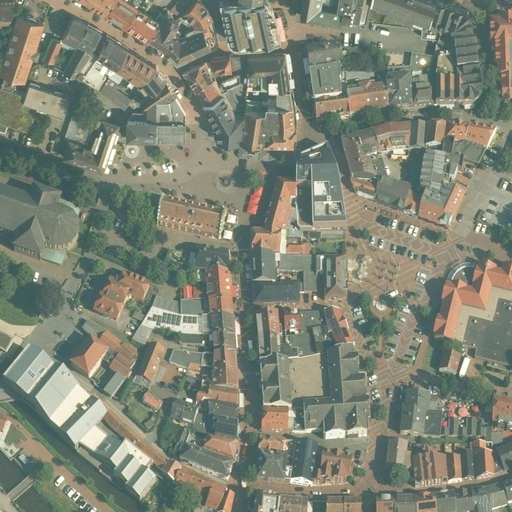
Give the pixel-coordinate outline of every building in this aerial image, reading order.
[(83,0),(89,4),(105,13),(113,0),(83,0)] [(113,0),(105,13),(124,25),(136,7),(140,0),(113,0)] [(179,0),(170,10),(179,16),(185,10),(195,0),(179,0)] [(207,7),(198,0),(195,0),(185,10),(193,17),(196,25),(213,18),(207,7)] [(219,0),(228,37),(229,40),(232,42),(235,44),(238,45),(260,43),(270,41),(271,43),(279,41),(280,40),(280,39),(280,37),(277,21),(274,14),(269,0),(219,0)] [(302,0),(301,10),(300,15),(302,15),(308,16),(336,20),(336,21),(337,21),(340,21),(341,14),(352,16),(360,17),(360,16),(366,17),(369,0),(302,0)] [(434,0),(369,0),(366,17),(371,18),(371,21),(422,27),(420,37),(438,39),(438,37),(440,37),(443,26),(444,25),(429,19),(434,0)] [(468,10),(440,0),(434,0),(429,19),(444,25),(440,37),(438,37),(438,39),(437,50),(453,48),(458,84),(466,84),(463,108),(476,108),(479,104),(482,98),(478,71),(476,71),(468,10)] [(16,3),(0,3),(0,33),(3,33),(6,23),(16,3)] [(155,18),(136,7),(124,25),(148,40),(160,21),(155,18)] [(178,21),(169,35),(175,38),(176,36),(179,34),(181,33),(180,31),(176,29),(182,20),(189,25),(191,28),(196,25),(193,17),(185,10),(179,16),(179,17),(177,20),(178,21)] [(159,12),(155,18),(160,21),(163,15),(159,12)] [(26,13),(24,15),(18,13),(0,68),(0,69),(18,76),(24,78),(32,54),(36,55),(39,49),(34,47),(37,39),(43,21),(37,19),(37,18),(37,17),(36,17),(34,15),(32,14),(29,14),(26,14),(26,13)] [(160,21),(148,40),(165,50),(175,38),(169,35),(178,21),(177,20),(165,13),(163,15),(160,21)] [(88,24),(74,17),(62,39),(67,42),(67,41),(76,45),(77,42),(88,24)] [(191,28),(185,31),(188,36),(187,37),(195,54),(217,44),(218,41),(213,18),(196,25),(191,28)] [(511,19),(500,20),(500,22),(494,22),(490,26),(490,41),(493,43),(494,56),(496,58),(496,67),(499,69),(499,71),(498,72),(498,77),(499,77),(499,79),(500,79),(500,86),(502,88),(503,105),(510,106),(511,96),(511,91),(511,90),(511,19)] [(88,24),(77,42),(79,43),(63,70),(74,76),(92,50),(90,49),(102,32),(88,24)] [(128,48),(107,35),(101,44),(97,54),(96,56),(115,68),(128,48)] [(180,40),(176,36),(175,38),(165,50),(177,63),(195,54),(187,37),(180,40)] [(61,42),(53,39),(44,59),(53,62),(61,42)] [(339,47),(307,53),(310,76),(343,70),(342,64),(359,61),(358,60),(357,51),(343,50),(343,47),(339,48),(339,47)] [(156,66),(128,48),(115,68),(123,73),(139,83),(156,66)] [(453,48),(437,50),(435,61),(438,62),(436,75),(435,84),(458,84),(453,48)] [(97,54),(92,50),(74,76),(98,88),(106,75),(108,73),(109,73),(115,68),(96,56),(97,54)] [(285,53),(274,54),(274,72),(269,88),(277,88),(290,88),(285,53)] [(274,54),(248,55),(249,74),(247,85),(247,88),(269,88),(274,72),(274,54)] [(230,55),(212,57),(209,58),(213,69),(219,68),(219,71),(220,71),(232,71),(231,70),(230,55)] [(242,55),(230,55),(231,70),(244,65),(244,57),(242,55)] [(412,58),(387,55),(386,74),(387,80),(410,79),(412,58)] [(209,58),(183,71),(193,87),(215,77),(220,74),(220,71),(219,71),(219,68),(213,69),(209,58)] [(435,61),(412,58),(410,70),(409,70),(410,79),(410,81),(422,80),(422,81),(427,81),(428,74),(436,75),(438,62),(435,61)] [(156,66),(139,83),(137,85),(144,93),(145,92),(146,92),(151,88),(153,90),(166,79),(156,66)] [(123,73),(115,68),(109,73),(118,79),(123,73)] [(347,71),(337,72),(339,88),(346,87),(347,87),(347,86),(347,74),(347,71)] [(65,94),(30,82),(26,94),(13,90),(18,76),(6,72),(1,86),(0,85),(0,129),(6,131),(8,124),(29,131),(37,108),(37,105),(53,110),(64,114),(70,96),(67,95),(68,93),(65,93),(65,94)] [(337,72),(310,77),(313,97),(314,97),(315,105),(314,105),(340,102),(339,88),(337,72)] [(239,74),(221,81),(221,85),(219,86),(221,90),(230,86),(236,83),(237,83),(240,82),(239,74)] [(365,90),(353,92),(353,95),(347,96),(347,101),(347,102),(349,119),(388,113),(386,83),(387,83),(387,80),(386,74),(373,74),(347,74),(347,86),(353,85),(353,82),(365,82),(365,88),(365,90)] [(427,81),(425,90),(423,90),(411,91),(412,111),(433,108),(434,82),(435,82),(436,75),(428,74),(427,81)] [(215,77),(193,87),(198,95),(202,102),(223,92),(221,90),(219,86),(215,77)] [(153,90),(141,100),(146,106),(147,106),(156,100),(163,96),(172,90),(173,89),(166,79),(153,90)] [(410,79),(387,80),(387,83),(386,83),(388,113),(412,111),(411,91),(410,81),(410,79)] [(422,80),(410,81),(411,91),(423,90),(422,81),(422,80)] [(131,100),(106,82),(100,90),(125,108),(131,100)] [(458,84),(435,84),(435,108),(463,108),(466,84),(458,84)] [(230,86),(221,90),(223,92),(231,106),(235,113),(243,114),(244,107),(244,103),(239,103),(230,86)] [(290,88),(277,88),(277,104),(273,104),(268,104),(267,111),(262,144),(293,145),(293,135),(295,135),(295,128),(294,128),(294,121),(293,105),(290,88)] [(163,96),(156,100),(169,100),(169,99),(175,95),(176,94),(173,89),(172,90),(163,96)] [(223,92),(202,102),(211,116),(231,106),(223,92)] [(175,95),(169,99),(169,100),(169,120),(185,120),(185,111),(175,95)] [(156,100),(147,106),(147,111),(133,111),(127,119),(156,119),(156,100)] [(169,100),(156,100),(156,119),(169,120),(169,100)] [(340,102),(314,105),(317,123),(349,119),(347,102),(347,101),(340,102)] [(231,106),(211,116),(216,127),(216,138),(240,141),(243,114),(235,113),(231,106)] [(267,111),(244,107),(243,114),(240,141),(262,144),(267,111)] [(96,116),(74,109),(64,139),(69,141),(70,140),(86,145),(89,135),(96,116)] [(118,123),(96,116),(89,135),(86,145),(70,140),(69,141),(64,157),(78,161),(103,170),(113,140),(118,123)] [(156,119),(127,119),(127,137),(156,137),(156,119)] [(169,120),(156,119),(156,137),(185,138),(185,124),(185,120),(169,120)] [(410,130),(388,131),(374,135),(380,156),(380,158),(385,156),(385,157),(391,156),(391,158),(408,159),(408,154),(415,155),(415,162),(424,163),(424,162),(425,142),(426,127),(410,128),(410,130)] [(445,127),(428,127),(426,154),(425,158),(442,160),(443,151),(442,151),(445,127)] [(470,127),(447,127),(444,151),(443,151),(442,160),(445,161),(444,169),(457,172),(457,173),(461,174),(463,161),(479,167),(483,158),(496,132),(470,127)] [(374,135),(342,145),(346,159),(352,180),(371,181),(373,181),(376,182),(375,181),(370,162),(380,158),(380,156),(374,135)] [(296,163),(296,182),(295,203),(296,214),(297,224),(297,229),(300,231),(346,230),(338,186),(332,166),(327,150),(296,163)] [(442,160),(425,158),(425,163),(424,163),(419,188),(421,188),(420,193),(425,194),(439,199),(440,193),(442,183),(448,184),(448,181),(454,182),(457,173),(457,172),(444,169),(445,161),(442,160)] [(415,162),(412,162),(408,186),(410,186),(416,188),(419,188),(424,163),(424,162),(424,163),(415,162)] [(354,182),(350,181),(356,195),(374,202),(376,188),(376,182),(373,181),(371,181),(371,183),(370,185),(369,186),(354,182)] [(296,182),(277,182),(270,206),(291,212),(296,214),(295,203),(296,182)] [(388,183),(376,182),(376,188),(374,202),(392,209),(394,191),(394,189),(395,183),(388,182),(388,183)] [(408,186),(395,183),(394,189),(408,193),(410,186),(408,186)] [(416,188),(410,186),(408,193),(414,195),(416,188)] [(0,236),(11,240),(9,245),(16,247),(14,253),(40,262),(41,261),(61,268),(66,254),(67,253),(69,252),(72,250),(75,247),(77,245),(78,241),(78,237),(78,233),(78,230),(77,227),(75,225),(76,222),(81,210),(60,203),(61,202),(34,193),(32,199),(25,196),(24,201),(1,193),(3,189),(0,187),(0,236)] [(439,199),(425,194),(423,199),(417,219),(448,231),(457,212),(464,196),(448,190),(447,194),(440,193),(439,199)] [(408,196),(394,191),(392,209),(403,213),(408,196)] [(414,195),(408,193),(408,196),(403,213),(417,219),(423,199),(414,195)] [(203,210),(162,201),(160,213),(156,227),(168,229),(170,230),(220,241),(223,228),(226,215),(203,210)] [(291,212),(270,206),(267,217),(266,217),(265,222),(266,222),(263,234),(276,234),(281,234),(285,234),(287,227),(289,222),(291,212)] [(294,232),(292,231),(293,229),(287,227),(285,234),(289,234),(289,241),(301,242),(302,235),(294,234),(294,232)] [(276,234),(263,234),(253,233),(252,255),(280,257),(281,237),(281,234),(276,234)] [(301,242),(289,241),(286,241),(286,237),(281,237),(280,257),(303,257),(304,246),(301,246),(301,242)] [(228,253),(197,249),(196,258),(194,270),(194,271),(229,274),(230,274),(228,253)] [(196,258),(181,255),(169,251),(164,265),(166,266),(194,270),(196,258)] [(280,257),(252,255),(253,285),(275,286),(275,272),(274,269),(279,268),(280,257)] [(303,257),(280,257),(279,268),(274,269),(275,272),(303,274),(304,280),(316,279),(316,260),(316,258),(304,257),(303,257)] [(365,273),(366,269),(371,266),(372,264),(370,259),(367,258),(362,260),(361,263),(364,268),(362,272),(358,274),(357,277),(359,282),(361,282),(366,280),(367,278),(365,273)] [(325,260),(316,260),(316,279),(316,285),(317,285),(319,284),(319,275),(325,275),(325,260)] [(329,260),(325,260),(325,275),(325,302),(330,302),(346,301),(346,284),(346,260),(329,260)] [(164,266),(157,263),(150,277),(158,280),(164,266)] [(479,267),(477,272),(474,271),(474,269),(469,269),(465,269),(462,270),(461,267),(455,271),(456,274),(454,276),(453,278),(452,280),(451,282),(450,284),(452,284),(451,288),(446,286),(442,304),(443,304),(440,320),(438,319),(433,337),(435,337),(434,341),(435,342),(435,341),(446,344),(451,345),(451,346),(452,346),(455,346),(477,352),(475,360),(488,363),(487,369),(511,375),(511,369),(511,269),(503,268),(501,274),(496,273),(496,271),(479,267)] [(229,274),(194,271),(194,272),(205,273),(206,284),(206,290),(207,301),(231,299),(230,288),(229,274)] [(205,273),(194,272),(195,285),(206,284),(205,273)] [(139,283),(135,281),(135,282),(124,277),(122,282),(114,285),(110,283),(104,298),(104,299),(123,307),(128,297),(142,303),(149,288),(145,286),(141,284),(139,283)] [(316,285),(316,279),(304,280),(304,286),(304,294),(317,294),(316,285)] [(304,286),(282,286),(275,286),(253,285),(255,307),(299,306),(299,304),(299,294),(304,294),(304,286)] [(206,290),(194,291),(195,302),(207,301),(206,290)] [(123,307),(104,299),(104,298),(102,297),(95,313),(117,322),(123,307)] [(181,305),(156,298),(152,310),(181,318),(181,305)] [(231,299),(207,301),(209,319),(233,319),(232,302),(231,299)] [(195,302),(181,303),(181,305),(181,318),(209,319),(207,301),(195,302)] [(209,319),(181,318),(152,310),(146,319),(143,325),(141,328),(151,332),(180,337),(205,338),(210,338),(209,319)] [(134,314),(132,320),(143,325),(146,319),(134,314)] [(324,314),(299,315),(301,332),(301,338),(290,338),(290,353),(297,352),(298,362),(331,355),(328,337),(324,314)] [(339,314),(324,314),(328,337),(331,336),(337,350),(335,351),(336,354),(344,352),(353,348),(354,348),(339,314)] [(299,315),(283,316),(285,333),(301,332),(299,315)] [(277,316),(256,317),(258,340),(279,339),(277,316)] [(233,319),(209,319),(210,338),(213,338),(234,338),(233,319)] [(125,382),(127,383),(132,375),(129,374),(136,365),(133,363),(138,358),(135,356),(137,354),(125,345),(124,347),(122,346),(107,335),(88,323),(83,330),(82,332),(90,341),(70,368),(89,381),(92,376),(102,363),(107,367),(108,368),(111,370),(109,372),(116,377),(103,395),(111,401),(113,399),(125,382)] [(151,332),(141,328),(133,342),(144,347),(151,332)] [(9,341),(0,335),(0,366),(1,367),(11,349),(7,346),(9,341)] [(205,338),(180,337),(180,346),(205,348),(205,346),(214,346),(213,338),(210,338),(205,338)] [(236,357),(234,338),(213,338),(214,346),(214,356),(214,357),(236,357)] [(279,339),(258,340),(260,365),(298,362),(297,352),(290,353),(290,338),(279,339)] [(149,346),(136,379),(151,385),(164,352),(149,346)] [(331,355),(298,362),(260,365),(263,411),(264,411),(303,412),(305,434),(323,433),(324,439),(323,439),(323,440),(370,437),(369,436),(368,424),(369,424),(369,425),(370,425),(368,400),(367,400),(367,401),(366,401),(365,381),(364,379),(363,379),(363,380),(359,380),(357,357),(356,357),(356,358),(353,358),(353,348),(344,352),(336,354),(331,355)] [(462,351),(455,348),(454,352),(456,353),(455,357),(460,358),(462,351)] [(29,353),(3,385),(6,388),(11,392),(21,400),(28,406),(75,451),(78,447),(101,462),(116,474),(114,477),(127,488),(124,491),(140,503),(156,483),(146,475),(153,466),(126,445),(121,450),(95,429),(104,421),(111,415),(93,398),(90,402),(63,377),(54,373),(53,371),(29,353)] [(203,356),(173,354),(169,364),(174,366),(188,372),(190,367),(201,369),(203,356)] [(455,357),(444,354),(439,372),(456,377),(460,358),(455,357)] [(214,356),(203,356),(201,369),(213,370),(214,357),(214,356)] [(236,357),(214,357),(213,370),(237,374),(236,357)] [(200,369),(190,367),(188,372),(187,377),(196,381),(200,369)] [(237,374),(213,370),(212,381),(203,379),(201,390),(238,395),(237,380),(237,374)] [(201,390),(200,390),(199,397),(198,397),(196,406),(200,407),(204,402),(211,404),(238,410),(238,395),(201,390)] [(429,397),(407,395),(405,411),(403,411),(400,436),(422,438),(425,414),(427,415),(428,412),(428,405),(436,406),(436,398),(429,397)] [(163,406),(147,396),(142,404),(157,414),(163,406)] [(238,410),(211,404),(204,402),(200,407),(199,410),(199,411),(209,413),(210,415),(209,419),(221,422),(221,421),(238,425),(239,416),(237,415),(238,410)] [(491,403),(486,402),(486,407),(485,414),(492,415),(493,403),(491,403)] [(199,410),(178,403),(172,420),(193,427),(197,417),(199,411),(199,410)] [(511,409),(499,407),(496,418),(511,421),(511,409)] [(288,412),(264,411),(263,411),(261,433),(292,435),(293,415),(288,415),(288,412)] [(427,415),(425,414),(422,438),(439,440),(440,438),(440,431),(442,414),(428,412),(427,415)] [(146,447),(111,415),(104,421),(113,432),(127,444),(126,445),(153,466),(163,474),(169,466),(146,447)] [(209,419),(197,417),(193,427),(192,433),(200,437),(238,445),(238,426),(221,422),(209,419)] [(449,423),(449,431),(457,432),(457,423),(449,423)] [(467,423),(467,432),(475,432),(475,423),(467,423)] [(175,428),(169,426),(166,433),(177,437),(180,431),(175,428)] [(189,435),(180,431),(177,437),(174,445),(178,446),(175,454),(182,457),(186,449),(184,448),(189,435)] [(218,443),(207,440),(206,444),(189,438),(186,447),(234,465),(238,447),(237,446),(218,443)] [(285,444),(261,440),(258,455),(259,455),(282,459),(285,444)] [(296,445),(285,444),(282,459),(287,461),(294,462),(296,445)] [(317,449),(297,445),(291,484),(312,488),(312,485),(313,477),(317,449)] [(400,446),(389,445),(389,446),(390,446),(387,473),(404,474),(405,460),(406,447),(400,446)] [(484,445),(473,446),(474,458),(485,457),(484,445)] [(511,470),(511,448),(497,455),(505,474),(511,470)] [(233,466),(186,449),(182,457),(180,462),(180,463),(203,473),(227,482),(233,466)] [(432,488),(431,461),(431,457),(427,454),(424,457),(425,461),(412,463),(413,474),(415,490),(432,488)] [(473,455),(461,456),(463,484),(475,482),(473,455)] [(287,461),(259,456),(256,484),(290,487),(292,474),(286,474),(287,461)] [(344,458),(339,458),(339,457),(331,456),(331,457),(323,456),(320,477),(313,477),(312,485),(321,487),(322,483),(325,483),(325,484),(331,485),(331,483),(336,484),(337,483),(346,485),(347,479),(351,479),(352,470),(351,469),(352,460),(343,459),(344,458)] [(485,457),(474,458),(475,463),(476,463),(477,482),(493,478),(492,456),(485,457)] [(446,459),(431,461),(432,488),(448,486),(446,459)] [(411,460),(405,460),(404,474),(413,474),(412,463),(411,460)] [(455,460),(446,461),(448,485),(462,484),(460,460),(455,460)] [(182,472),(169,466),(163,474),(161,476),(175,487),(182,472)] [(195,477),(182,472),(175,487),(174,489),(180,492),(187,495),(195,477)] [(195,477),(187,495),(200,500),(202,501),(209,483),(195,477)] [(209,483),(202,501),(200,500),(194,511),(203,511),(205,510),(206,510),(215,486),(209,483)] [(511,485),(503,488),(508,507),(511,506),(511,485)] [(227,491),(215,486),(206,510),(210,511),(218,511),(225,496),(227,491)] [(503,488),(489,492),(490,511),(495,511),(499,511),(508,509),(508,507),(503,488)] [(490,511),(489,492),(471,494),(472,511),(490,511)] [(472,511),(471,494),(453,497),(454,511),(472,511)] [(218,511),(230,511),(234,497),(225,496),(218,511)] [(454,511),(453,497),(434,499),(435,511),(454,511)] [(262,499),(261,499),(257,499),(256,503),(256,504),(256,508),(255,508),(255,509),(255,511),(278,511),(280,501),(279,501),(276,501),(275,501),(272,500),(271,500),(267,500),(266,500),(265,500),(262,499)] [(435,511),(434,499),(415,502),(415,511),(435,511)] [(307,511),(308,503),(280,501),(278,511),(307,511)] [(394,511),(394,502),(377,502),(376,511),(394,511)] [(415,511),(415,502),(394,502),(394,511),(415,511)] [(344,511),(345,503),(327,503),(326,511),(344,511)] [(361,503),(345,503),(344,511),(360,511),(361,506),(361,503)]
